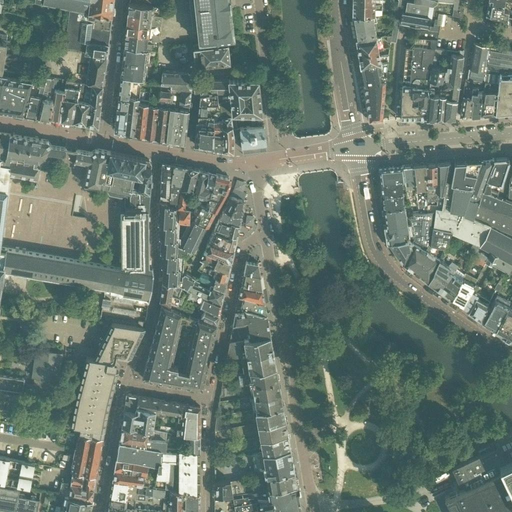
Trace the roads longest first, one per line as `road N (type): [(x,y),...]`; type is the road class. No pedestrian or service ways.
road 1 (tertiary): [(511,361),(392,272),(374,246),(356,148)]
road 2 (residential): [(313,508),(266,236)]
road 3 (residential): [(158,151),(151,314),(124,383)]
road 4 (residential): [(266,236),(241,254),(214,398)]
road 5 (residential): [(258,0),(277,160)]
road 6 (tertiary): [(511,133),(356,148)]
road 7 (tertiary): [(356,148),(334,0)]
road 8 (residential): [(104,139),(119,0)]
road 9 (residential): [(124,383),(102,511)]
